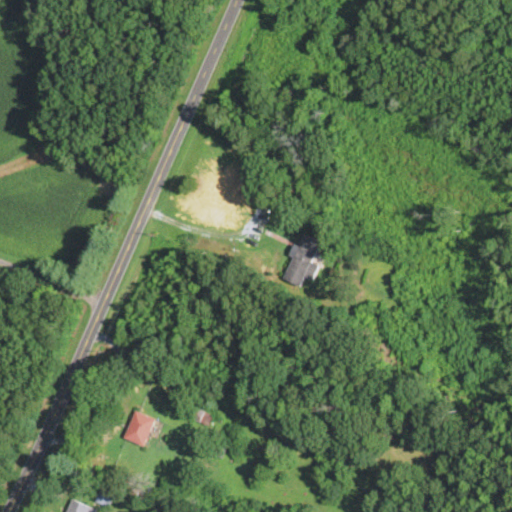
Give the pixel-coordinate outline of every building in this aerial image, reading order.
[(248,174),(228,164),(215,191),(235,201),(248,174)] [(320,265),(313,262),(322,242),(304,233),(283,279),(301,287),(305,277),(313,280),(320,265)] [(145,446),(156,419),(135,410),(124,438),(145,446)] [(96,499),(108,506),(114,496),(103,489),(96,499)] [(92,511),(94,508),(74,500),(68,511),(92,511)]
